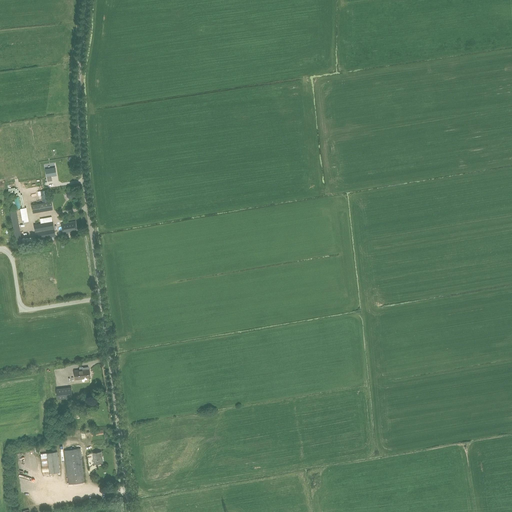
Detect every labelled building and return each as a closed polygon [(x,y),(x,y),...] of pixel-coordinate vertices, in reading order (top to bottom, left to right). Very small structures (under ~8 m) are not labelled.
[(56,175),(55,168),(46,169),(48,181),(52,180),(51,176),(56,175)] [(47,190),(38,192),(38,195),(41,195),(43,203),(49,202),(47,190)] [(74,192),(71,190),(68,191),(66,194),(67,197),(70,198),(73,198),(74,195),(74,192)] [(32,205),(33,213),(41,211),(40,204),(32,205)] [(26,207),(20,208),(23,224),(29,223),(26,207)] [(22,244),(16,209),(10,210),(16,245),(22,244)] [(34,224),(35,236),(36,236),(36,240),(56,236),(53,221),(34,224)] [(70,232),(71,234),(77,233),(77,231),(75,221),(62,224),(63,233),(70,232)] [(80,367),(80,370),(74,370),(75,380),(84,379),(84,378),(90,377),(89,370),(88,370),(88,367),(82,368),(82,367),(80,367)] [(71,387),(56,389),(58,399),(72,397),(71,387)] [(69,484),(86,482),(81,449),(64,450),(69,484)] [(49,473),(60,472),(57,451),(47,452),(49,473)]
